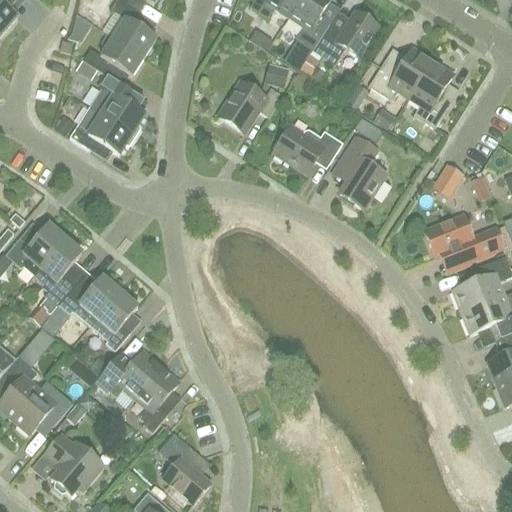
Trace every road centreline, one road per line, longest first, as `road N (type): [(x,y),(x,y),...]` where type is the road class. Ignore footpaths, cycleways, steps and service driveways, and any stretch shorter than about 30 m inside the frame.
road 1 (residential): [(511,481),(482,451),(431,334),(367,256),(275,204),(168,191)]
road 2 (residential): [(225,511),(224,410),(180,308),(169,207)]
road 3 (residential): [(168,191),(168,108),(197,0)]
road 4 (residential): [(2,124),(93,189),(169,207)]
road 5 (residential): [(450,160),(511,56)]
